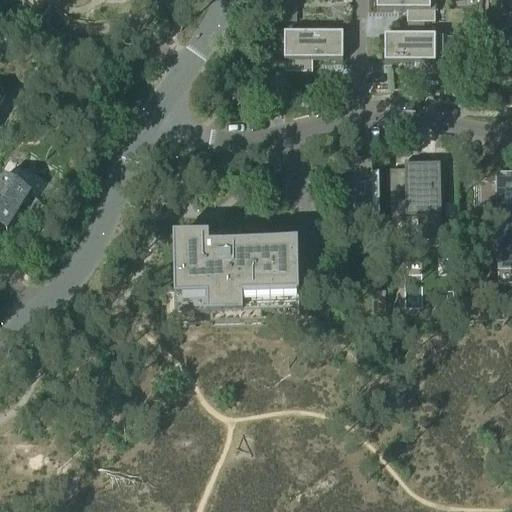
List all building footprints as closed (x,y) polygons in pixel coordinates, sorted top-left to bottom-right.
[(10,0),(37,21),(46,8),(52,13),(61,0),(10,0)] [(406,26),(435,26),(434,0),(375,0),(376,15),(406,15),(406,26)] [(343,65),(343,38),(284,38),(284,76),(313,76),(313,65),(343,65)] [(414,78),(442,78),(443,40),(384,39),(384,66),(414,66),(414,78)] [(0,152),(10,136),(0,130),(0,113),(3,108),(0,106),(0,96),(4,90),(0,87),(0,152)] [(377,179),(371,179),(371,168),(346,169),(348,232),(373,232),(372,224),(378,224),(378,225),(379,225),(378,178),(377,178),(377,179)] [(418,240),(442,239),(440,169),(404,170),(405,221),(418,221),(418,240)] [(0,230),(7,235),(30,199),(5,183),(8,178),(5,176),(0,184),(0,230)] [(511,177),(495,178),(497,276),(511,275),(511,177)] [(174,232),(176,326),(307,323),(306,290),(305,229),(174,232)]
